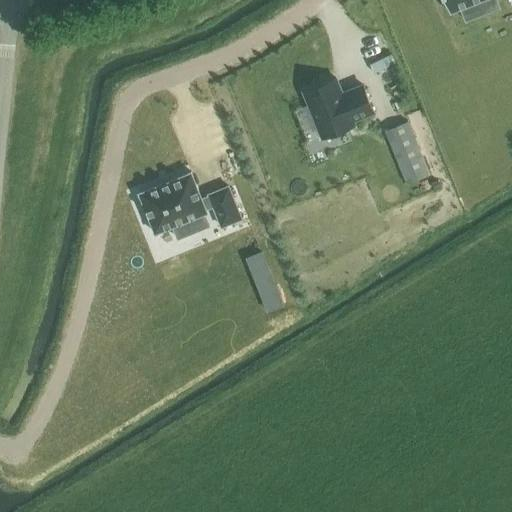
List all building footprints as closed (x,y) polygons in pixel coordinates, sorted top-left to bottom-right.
[(511,0),(444,0),(450,12),(461,8),(466,20),(482,14),(478,1),(480,0),(511,0)] [(336,78),(303,91),(322,138),(354,124),(353,120),(373,112),(362,85),(342,93),(336,78)] [(407,121),(385,131),(390,143),(398,139),(408,162),(421,156),(407,121)] [(215,127),(220,147),(237,142),(232,123),(215,127)] [(141,192),(139,193),(139,195),(140,195),(154,231),(155,233),(157,233),(157,232),(172,226),(178,238),(194,231),(189,219),(204,213),(205,213),(207,212),(206,208),(213,206),(221,227),(241,218),(228,186),(208,194),(209,196),(201,199),(191,174),(192,174),(191,172),(189,173),(141,193),(141,192)]
